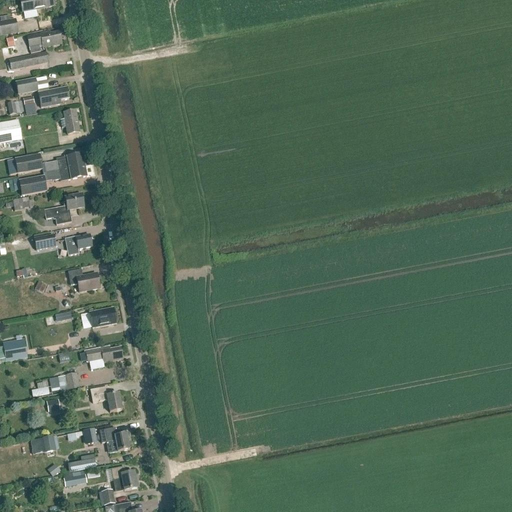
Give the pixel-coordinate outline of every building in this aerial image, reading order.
[(19,0),(22,13),(54,7),(53,0),(19,0)] [(0,37),(18,34),(15,20),(0,22),(0,37)] [(50,32),(27,37),(31,55),(40,53),(39,47),(42,46),(42,49),(62,45),(59,32),(50,34),(50,32)] [(12,39),(6,40),(8,49),(14,47),(12,39)] [(48,64),(46,53),(8,61),(10,72),(48,64)] [(17,96),(37,92),(35,79),(15,83),(17,96)] [(41,110),(60,106),(59,102),(69,101),(66,89),(38,95),(41,110)] [(9,116),(16,115),(13,103),(6,105),(9,116)] [(79,134),(75,113),(64,115),(65,121),(61,121),(62,129),(66,128),(68,136),(79,134)] [(0,145),(21,141),(18,122),(0,125),(0,145)] [(17,176),(42,171),(39,155),(14,160),(17,176)] [(59,171),(85,166),(83,155),(69,158),(68,158),(57,160),(59,171)] [(85,166),(59,171),(61,183),(87,178),(85,166)] [(21,198),(46,193),(43,177),(18,182),(21,198)] [(67,212),(69,212),(84,209),(81,195),(64,199),(66,208),(57,210),(44,212),(46,222),(55,220),(57,227),(61,226),(72,224),(70,214),(68,214),(67,212)] [(28,201),(27,198),(12,201),(14,212),(24,211),(23,209),(30,208),(29,207),(33,207),(32,200),(28,201)] [(35,252),(55,248),(53,236),(33,240),(35,252)] [(92,249),(89,236),(77,238),(65,240),(65,241),(68,258),(78,255),(78,251),(92,249)] [(82,278),(81,271),(68,274),(70,287),(77,286),(79,294),(100,290),(97,275),(82,278)] [(39,283),(35,291),(41,294),(45,287),(39,283)] [(92,330),(116,326),(113,310),(89,314),(92,330)] [(57,315),(57,322),(72,320),(72,314),(57,315)] [(6,364),(27,360),(23,340),(2,344),(6,364)] [(110,351),(109,348),(85,352),(88,364),(102,361),(103,365),(123,361),(120,349),(110,351)] [(68,354),(58,356),(59,364),(70,363),(68,354)] [(60,394),(79,389),(76,374),(57,379),(60,394)] [(57,379),(49,380),(51,395),(60,394),(57,379)] [(109,397),(107,388),(90,392),(93,404),(107,402),(110,414),(122,412),(119,395),(109,397)] [(47,389),(31,392),(32,398),(49,395),(47,389)] [(48,414),(60,411),(57,401),(45,403),(48,414)] [(116,437),(115,429),(104,431),(107,444),(115,443),(117,454),(129,452),(126,436),(116,437)] [(85,446),(94,445),(92,431),(83,432),(85,446)] [(43,453),(56,451),(53,437),(41,439),(43,453)] [(69,474),(95,469),(93,460),(67,465),(69,474)] [(54,466),(47,471),(52,478),(59,473),(54,466)] [(125,476),(123,469),(110,471),(113,483),(115,493),(123,492),(124,493),(137,491),(134,474),(125,476)] [(89,480),(101,476),(99,470),(87,474),(89,480)] [(86,484),(85,477),(65,481),(66,488),(86,484)] [(103,507),(114,505),(112,491),(100,493),(103,507)]
